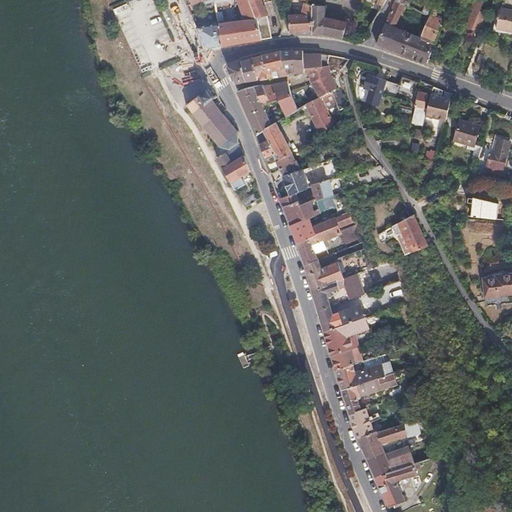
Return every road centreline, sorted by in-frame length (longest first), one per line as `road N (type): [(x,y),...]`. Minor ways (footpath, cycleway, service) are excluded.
road 1 (tertiary): [(205,62),(258,161),(378,511)]
road 2 (tertiary): [(205,62),(283,44),(363,52)]
road 3 (tertiary): [(363,52),(511,103)]
